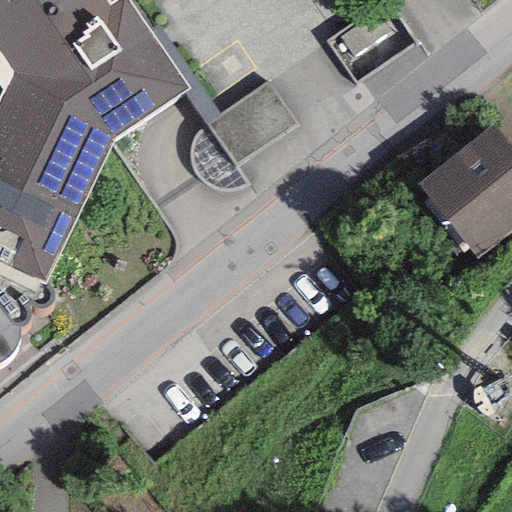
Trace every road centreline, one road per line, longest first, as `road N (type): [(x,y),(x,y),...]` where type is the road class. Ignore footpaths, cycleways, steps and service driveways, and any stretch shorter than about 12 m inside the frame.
road 1 (unclassified): [(511,44),(309,216),(0,452)]
road 2 (residential): [(511,305),(442,404),(399,511)]
